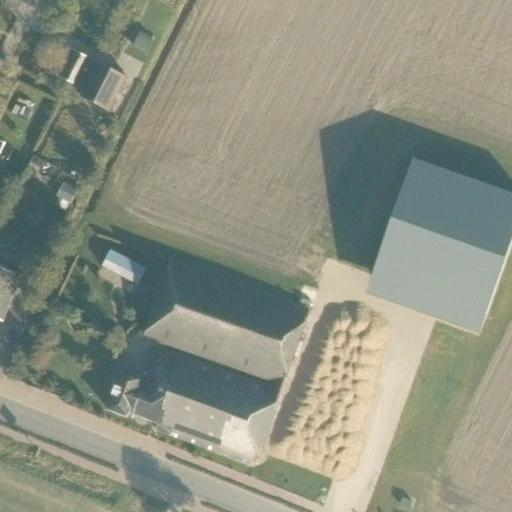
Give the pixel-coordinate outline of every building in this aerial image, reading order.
[(133,48),(145,54),(154,38),(141,31),(133,48)] [(89,57),(89,58),(71,49),(57,76),(75,85),(84,89),(80,96),(110,111),(127,76),(89,57)] [(372,277),(485,318),(511,243),(511,195),(414,161),(372,277)] [(149,269),(110,250),(101,267),(141,286),(149,269)] [(312,312),(174,261),(168,277),(160,274),(151,298),(159,301),(147,334),(164,346),(278,387),(276,392),(161,349),(147,386),(144,385),(145,381),(122,372),(108,410),(128,417),(129,413),(159,424),(157,430),(170,435),(255,466),(312,312)] [(23,276),(0,266),(0,319),(3,321),(11,300),(23,276)] [(411,505),(413,501),(403,497),(400,505),(410,509),(411,505)]
